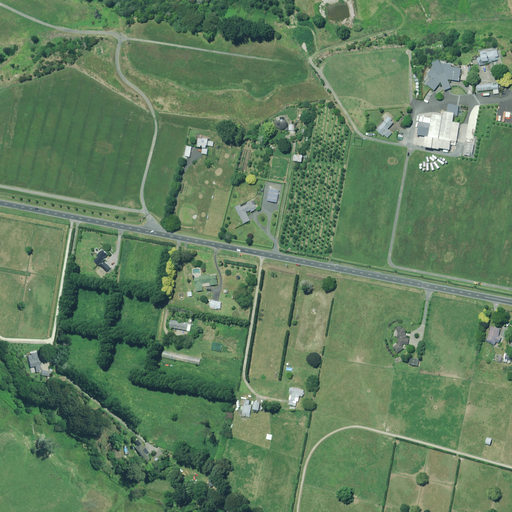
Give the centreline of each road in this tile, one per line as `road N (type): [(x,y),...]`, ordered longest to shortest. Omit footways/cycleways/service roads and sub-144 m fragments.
road 1 (tertiary): [(0,203),(511,302)]
road 2 (track): [(143,210),(156,123),(147,98),(119,74),(118,37),(64,30),(0,3)]
road 3 (track): [(156,233),(143,210),(0,186)]
road 4 (track): [(118,37),(275,60)]
